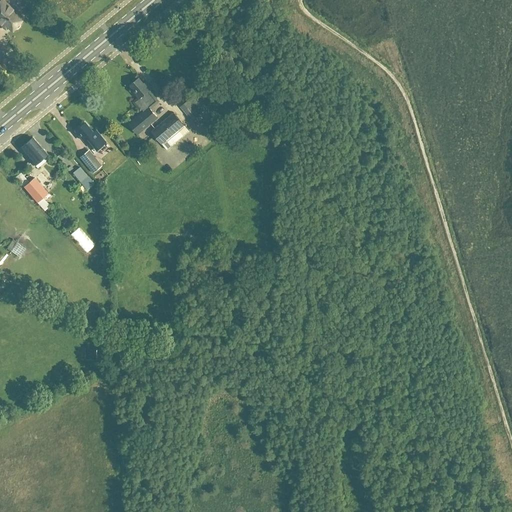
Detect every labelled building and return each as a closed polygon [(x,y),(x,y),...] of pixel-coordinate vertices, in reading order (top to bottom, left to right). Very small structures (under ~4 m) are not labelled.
[(19,22),(22,18),(2,0),(0,2),(0,22),(4,27),(6,24),(12,30),(14,28),(15,29),(16,28),(17,28),(18,28),(19,27),(19,26),(20,26),(20,25),(20,24),(20,23),(19,22)] [(137,135),(157,118),(146,104),(154,97),(138,78),(130,85),(135,91),(134,92),(139,98),(133,103),(140,110),(141,109),(143,112),(128,124),(137,135)] [(190,102),(188,100),(180,107),(191,121),(204,111),(194,98),(190,102)] [(179,130),(184,125),(173,112),(150,131),(161,144),(162,144),(167,149),(177,141),(172,135),(179,130)] [(85,123),(75,130),(84,141),(87,138),(96,149),(105,142),(95,130),(93,133),(85,123)] [(34,165),(47,154),(35,141),(22,151),(34,165)] [(93,170),(100,165),(94,159),(95,159),(88,151),(82,156),(93,170)] [(23,187),(37,202),(48,193),(34,177),(23,187)] [(26,248),(13,239),(6,247),(20,257),(26,248)]
